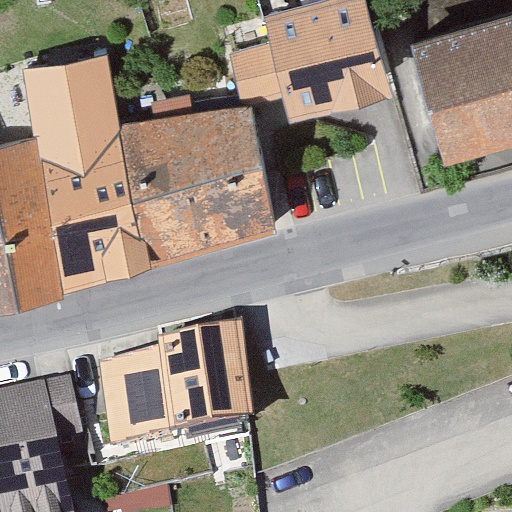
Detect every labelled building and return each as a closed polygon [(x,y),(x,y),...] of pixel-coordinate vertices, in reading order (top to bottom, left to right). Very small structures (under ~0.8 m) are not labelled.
[(270,53),(226,65),(237,104),(281,92),(289,119),(390,92),(365,0),(349,0),(262,23),(270,53)] [(511,19),(417,44),(446,158),(511,141),(511,19)] [(19,78),(36,145),(62,284),(152,265),(125,133),(109,59),(19,78)] [(254,109),(125,133),(152,265),(274,232),(254,109)] [(36,145),(0,150),(0,297),(62,284),(36,145)] [(163,352),(103,360),(113,434),(251,415),(238,323),(160,334),(163,352)] [(73,379),(0,394),(0,458),(11,511),(74,511),(59,439),(84,433),(73,379)] [(11,511),(0,458),(0,511),(11,511)]
